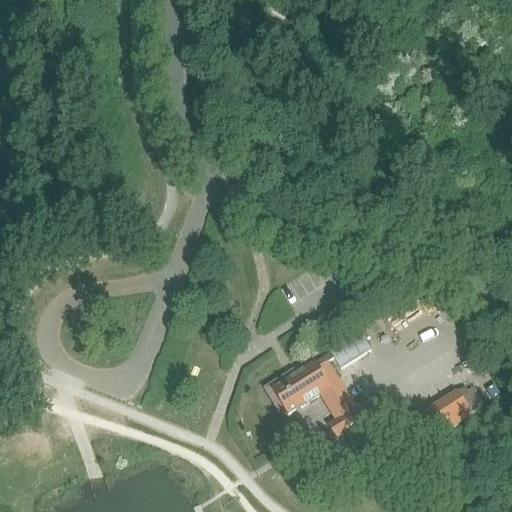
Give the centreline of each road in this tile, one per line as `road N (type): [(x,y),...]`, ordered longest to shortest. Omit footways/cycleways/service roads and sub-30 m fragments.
road 1 (unclassified): [(213,175),(273,226),(431,264),(511,321)]
road 2 (unclassified): [(172,0),(178,115),(213,175)]
road 3 (unclassified): [(68,368),(51,348),(64,306),(87,293),(174,284)]
road 4 (unclassified): [(174,284),(131,373),(103,380),(68,368)]
